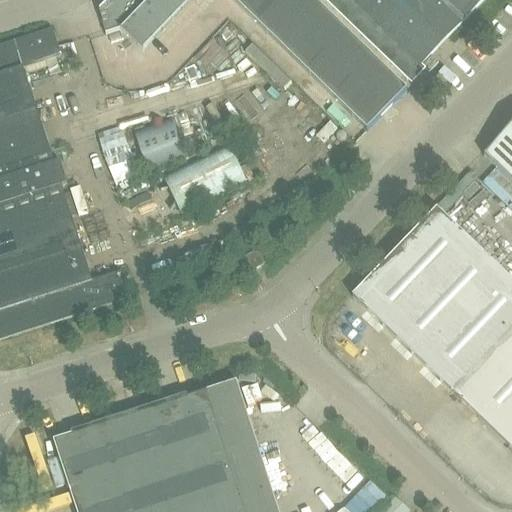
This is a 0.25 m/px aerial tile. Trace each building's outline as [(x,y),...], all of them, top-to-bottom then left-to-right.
[(108,0),(99,9),(104,24),(107,34),(121,32),(145,54),(195,0),(108,0)] [(231,0),(367,133),(407,92),(314,1),(314,0),(231,0)] [(323,0),(408,81),(416,73),(421,67),(425,63),(437,50),(448,38),(461,25),(485,0),(323,0)] [(490,70),(511,49),(511,28),(479,59),(490,70)] [(0,341),(130,299),(122,272),(92,282),(61,188),(67,186),(60,163),(54,165),(23,70),(61,57),(58,48),(52,31),(0,47),(0,341)] [(115,57),(128,52),(123,40),(110,45),(115,57)] [(424,68),(430,74),(439,64),(433,58),(424,68)] [(163,78),(144,85),(146,93),(165,86),(163,78)] [(462,104),(447,90),(407,135),(423,148),(462,104)] [(173,119),(133,132),(146,170),(184,157),(173,119)] [(511,127),(484,157),(511,183),(511,127)] [(105,132),(108,151),(127,148),(124,129),(105,132)] [(226,144),(162,177),(184,220),(248,187),(226,144)] [(234,200),(238,207),(259,195),(255,187),(234,200)] [(511,282),(437,211),(382,269),(483,365),(455,394),(511,449),(511,282)] [(247,258),(253,269),(263,263),(257,252),(247,258)] [(75,511),(278,511),(236,383),(202,394),(159,408),(148,412),(92,430),(59,441),(53,442),(70,493),(75,511)]
